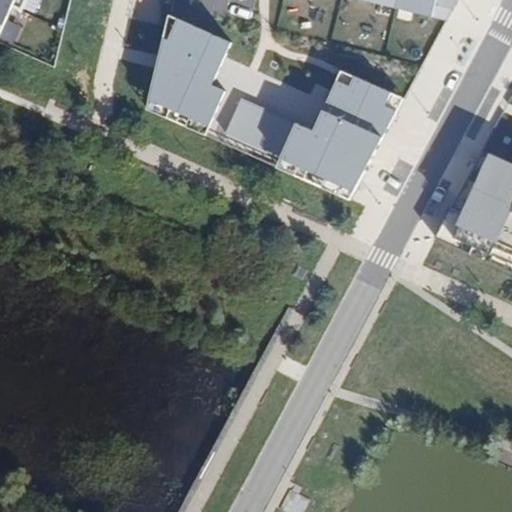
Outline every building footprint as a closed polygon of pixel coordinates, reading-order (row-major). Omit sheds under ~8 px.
[(0,0),(0,30),(7,22),(14,0),(0,0)] [(459,0),(324,0),(442,30),(459,0)] [(227,40),(154,8),(134,100),(357,208),(402,98),(334,64),(310,130),(217,87),(227,40)] [(511,174),(492,165),(461,234),(511,257),(511,174)] [(280,509),(286,511),(303,511),(310,499),(290,489),(280,509)]
